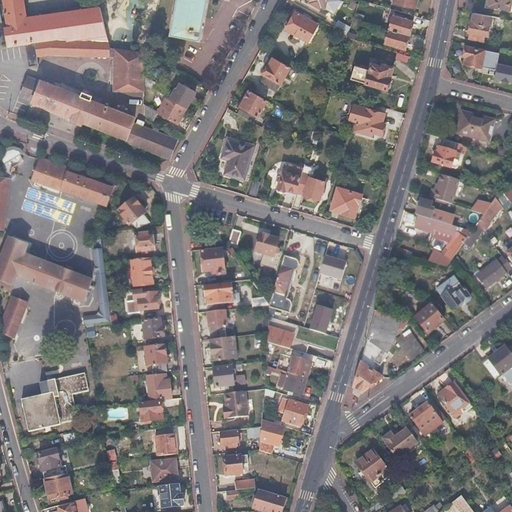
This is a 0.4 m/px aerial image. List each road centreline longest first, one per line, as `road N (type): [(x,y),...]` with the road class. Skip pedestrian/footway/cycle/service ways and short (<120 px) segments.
road 1 (residential): [(205,511),(173,183)]
road 2 (tertiary): [(511,304),(318,455)]
road 3 (secondary): [(381,244),(318,455)]
road 4 (residential): [(381,244),(173,183)]
road 5 (residential): [(173,183),(273,0)]
road 6 (residential): [(173,183),(0,125)]
road 7 (secondary): [(428,84),(381,244)]
